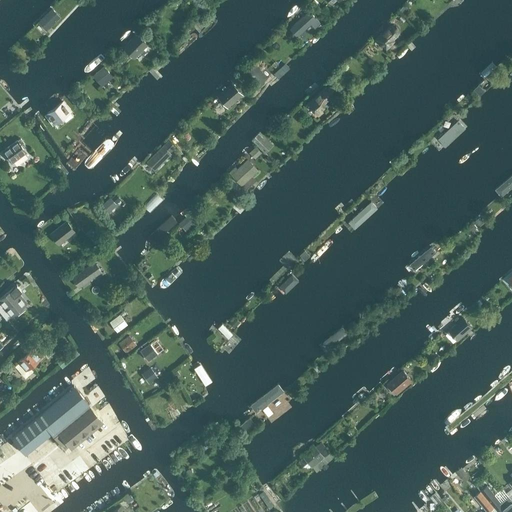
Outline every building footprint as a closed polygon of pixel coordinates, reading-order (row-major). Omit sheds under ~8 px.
[(212,5),(206,0),(191,0),(205,12),(212,5)] [(313,0),(312,1),(320,11),(322,10),(313,0)] [(404,5),(399,10),(404,14),(409,9),(404,5)] [(52,25),(60,17),(52,9),(38,22),(45,29),(50,23),(52,25)] [(308,12),(291,27),(298,35),(311,24),(315,28),(320,23),(308,12)] [(400,14),(397,18),(401,23),(406,19),(400,14)] [(152,20),(144,26),(149,32),(157,26),(152,20)] [(391,38),(396,33),(397,32),(397,31),(397,30),(397,29),(397,28),(396,27),(395,26),(394,26),(392,26),(391,26),(390,27),(383,33),(377,39),(386,48),(393,41),(391,38)] [(134,58),(148,45),(137,33),(123,46),(134,58)] [(117,52),(114,56),(122,64),(125,61),(117,52)] [(112,57),(107,61),(111,65),(116,61),(112,57)] [(253,62),(245,70),(254,79),(250,83),(256,89),(268,78),(253,62)] [(102,86),(113,76),(104,66),(93,76),(102,86)] [(335,73),(331,76),(333,79),(338,84),(344,78),(339,73),(338,75),(335,73)] [(236,75),(231,79),(236,86),(241,81),(236,75)] [(218,95),(229,108),(244,94),(233,82),(218,95)] [(479,85),(474,89),(480,96),(485,91),(479,85)] [(329,94),(332,92),(332,91),(333,91),(333,90),(333,89),(333,88),(332,88),(332,87),(331,87),(330,87),(329,87),(327,89),(326,88),(308,103),(317,113),(324,107),(321,104),(329,97),(329,94)] [(71,100),(77,107),(82,103),(76,96),(71,100)] [(46,114),(55,125),(74,110),(65,99),(46,114)] [(430,143),(439,153),(468,126),(459,116),(430,143)] [(260,131),(251,140),(265,153),(269,149),(261,141),(266,137),(260,131)] [(164,145),(171,152),(176,147),(169,140),(164,145)] [(25,152),(17,141),(3,150),(12,162),(25,152)] [(154,170),(171,153),(163,145),(147,162),(154,170)] [(256,147),(250,153),(256,159),(262,153),(256,147)] [(241,183),(256,169),(249,161),(233,175),(241,183)] [(511,174),(494,191),(500,197),(511,186),(511,174)] [(109,198),(101,205),(108,213),(116,205),(109,198)] [(343,228),(351,235),(377,206),(370,199),(343,228)] [(185,214),(179,221),(189,231),(195,225),(185,214)] [(147,238),(155,246),(178,225),(170,217),(147,238)] [(66,239),(76,231),(74,228),(67,219),(52,232),(61,241),(65,238),(66,239)] [(90,230),(86,233),(92,241),(96,237),(90,230)] [(431,244),(403,271),(408,276),(436,249),(431,244)] [(306,261),(311,256),(306,250),(301,255),(306,261)] [(94,261),(72,277),(79,287),(101,271),(94,261)] [(277,288),(283,295),(302,279),(295,272),(277,288)] [(17,284),(0,298),(0,302),(10,315),(26,302),(19,292),(21,290),(17,284)] [(120,314),(110,321),(117,331),(127,324),(120,314)] [(236,328),(242,322),(237,317),(230,323),(236,328)] [(464,318),(450,330),(458,340),(472,327),(464,318)] [(232,330),(224,323),(221,327),(228,334),(232,330)] [(319,345),(325,353),(349,333),(343,326),(319,345)] [(127,352),(137,344),(130,334),(120,342),(127,352)] [(347,346),(353,342),(348,336),(342,341),(347,346)] [(26,370),(41,356),(37,351),(39,349),(34,342),(30,346),(32,349),(18,361),(26,370)] [(141,352),(148,361),(156,355),(149,346),(141,352)] [(142,374),(149,384),(157,378),(150,368),(142,374)] [(396,394),(412,380),(403,369),(387,384),(396,394)] [(248,404),(255,415),(283,393),(277,383),(248,404)] [(69,443),(100,417),(75,387),(44,412),(57,427),(69,443)] [(44,412),(13,438),(25,453),(57,427),(44,412)] [(246,422),(240,427),(245,433),(251,428),(246,422)] [(306,470),(311,466),(312,466),(321,458),(322,459),(324,457),(330,452),(322,442),(316,447),(313,444),(301,454),(303,457),(298,461),(306,470)] [(481,490),(480,490),(481,491),(494,506),(498,511),(502,508),(505,511),(511,511),(511,500),(510,498),(509,496),(502,502),(487,484),(481,490)] [(481,491),(474,496),(486,511),(487,511),(494,506),(481,491)]
